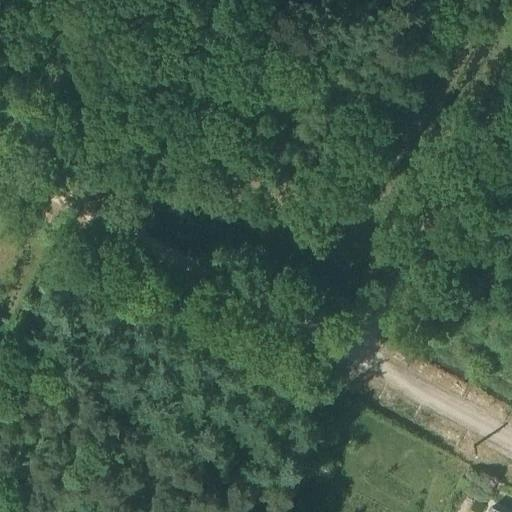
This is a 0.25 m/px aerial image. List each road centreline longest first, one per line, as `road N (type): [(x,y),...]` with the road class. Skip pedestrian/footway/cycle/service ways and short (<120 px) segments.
road 1 (track): [(0,157),(359,350)]
road 2 (residential): [(359,350),(511,70)]
road 3 (unclassified): [(511,435),(359,350)]
